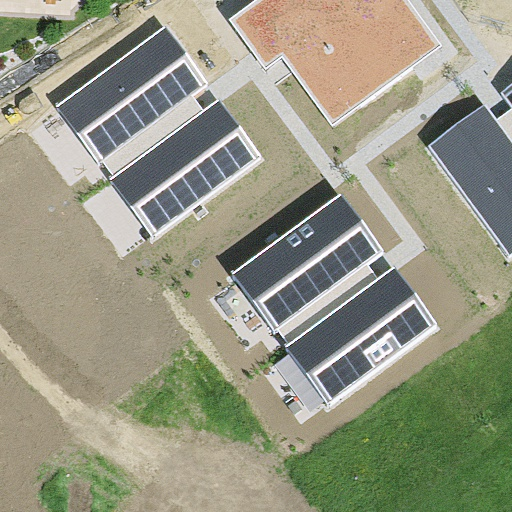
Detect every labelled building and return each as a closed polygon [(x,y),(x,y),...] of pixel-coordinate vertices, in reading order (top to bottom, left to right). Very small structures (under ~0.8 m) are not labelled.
[(0,0),(0,3),(104,10),(104,0),(0,0)] [(257,0),(229,21),(265,68),(280,57),(333,127),(441,46),(406,0),(257,0)] [(208,85),(166,28),(56,108),(98,165),(208,85)] [(511,257),(511,85),(427,147),(509,260),(511,257)] [(259,158),(217,101),(108,181),(149,238),(259,158)] [(381,252),(339,195),(230,275),(272,332),(381,252)] [(435,326),(393,270),(284,350),(326,406),(435,326)]
